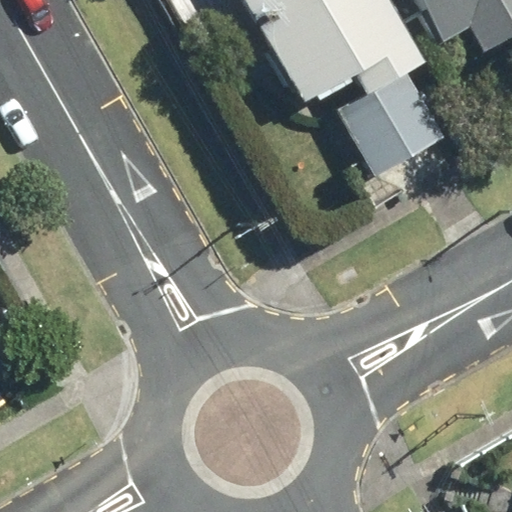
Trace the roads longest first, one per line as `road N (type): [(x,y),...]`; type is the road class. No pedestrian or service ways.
road 1 (residential): [(7,0),(207,349)]
road 2 (residential): [(511,283),(330,381)]
road 3 (residential): [(172,480),(160,452),(166,392),(207,349)]
road 4 (residential): [(330,381),(344,442),(335,473),(296,511)]
road 5 (residential): [(207,349),(234,339),(288,345),(330,381)]
